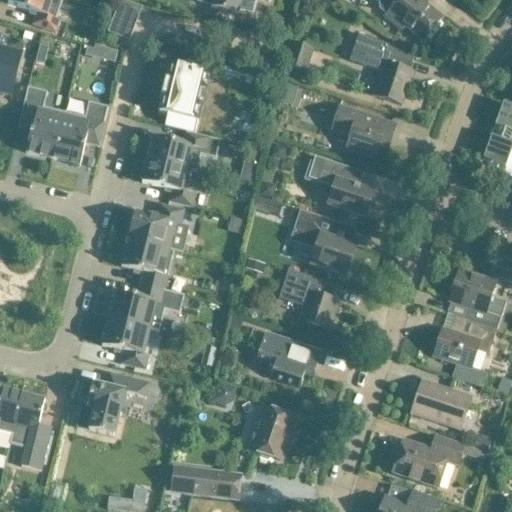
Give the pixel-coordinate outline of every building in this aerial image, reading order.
[(56,21),(63,0),(9,0),(8,5),(37,16),(33,27),(55,35),(60,22),(56,21)] [(212,0),(211,8),(238,15),(239,12),(253,16),(257,0),(212,0)] [(443,20),(427,7),(418,0),(400,0),(399,0),(382,0),(380,3),(381,11),(388,16),(385,20),(401,32),(405,28),(424,43),(443,20)] [(111,36),(129,43),(133,32),(115,25),(111,36)] [(0,88),(1,89),(0,91),(13,94),(22,55),(0,50),(0,39),(1,36),(0,35),(0,88)] [(414,59),(398,47),(393,43),(391,48),(359,37),(351,63),(386,74),(377,100),(402,108),(410,84),(411,85),(415,74),(410,72),(414,59)] [(283,66),(307,73),(314,51),(290,44),(283,66)] [(47,48),(39,46),(36,54),(44,56),(47,48)] [(163,99),(159,115),(167,117),(164,129),(186,134),(194,136),(209,76),(171,67),(167,83),(165,82),(161,99),(163,99)] [(53,161),(64,114),(44,109),(48,94),(28,89),(18,129),(31,132),(26,154),(53,161)] [(99,149),(108,109),(89,104),(85,119),(64,114),(53,161),(80,167),(85,146),(99,149)] [(388,150),(391,141),(396,126),(342,108),(333,133),(351,139),(347,152),(374,161),(379,147),(388,150)] [(511,108),(510,108),(507,108),(504,110),(501,112),(500,115),(495,128),(497,129),(493,139),(491,138),(487,151),(486,154),(486,158),(488,161),(490,163),(493,165),(498,167),(496,170),(511,179),(511,108)] [(216,161),(220,142),(194,136),(186,134),(183,146),(153,138),(148,162),(192,173),(196,175),(201,157),(216,161)] [(311,179),(310,182),(317,185),(335,190),(329,207),(346,213),(365,219),(374,193),(359,188),(359,187),(344,183),(348,169),(325,162),(317,159),(311,179)] [(353,159),(350,166),(362,170),(364,163),(353,159)] [(186,195),(192,173),(148,162),(142,185),(172,192),(169,204),(192,210),(195,197),(186,195)] [(273,200),(277,190),(274,186),(264,182),(260,196),(273,200)] [(184,213),(160,207),(156,220),(135,215),(128,242),(170,252),(176,225),(181,226),(184,213)] [(356,247),(353,246),(334,240),(339,225),(301,213),(291,244),(316,252),(311,267),(346,278),(356,247)] [(456,233),(448,245),(464,256),(472,244),(456,233)] [(174,253),(170,252),(128,242),(121,269),(143,274),(140,287),(165,293),(165,292),(174,253)] [(491,300),(496,284),(459,272),(449,303),(470,310),(466,321),(474,324),(497,331),(506,305),(491,300)] [(338,303),(333,302),(310,294),(315,281),(290,273),(282,299),(307,307),(302,323),(329,332),(338,303)] [(170,293),(165,292),(165,293),(140,287),(137,299),(115,293),(109,321),(150,331),(150,332),(159,334),(165,312),(180,316),(184,297),(169,294),(170,293)] [(241,321),(231,318),(227,336),(240,339),(242,332),(239,331),(241,321)] [(144,357),(150,332),(150,331),(109,321),(102,348),(124,353),(121,366),(145,372),(149,358),(144,357)] [(489,357),(496,333),(497,331),(474,324),(469,339),(442,331),(433,359),(471,372),(477,353),(489,357)] [(313,378),(316,369),(321,354),(267,336),(258,361),(277,367),(272,380),(300,389),(304,375),(313,378)] [(149,386),(110,376),(106,389),(93,385),(87,409),(94,411),(88,432),(114,438),(119,417),(121,417),(126,395),(146,400),(149,386)] [(471,399),(442,389),(423,383),(412,416),(460,433),(471,399)] [(0,447),(9,450),(10,446),(12,436),(22,397),(0,391),(0,447)] [(12,436),(10,446),(26,450),(21,469),(41,473),(52,430),(39,427),(45,402),(22,397),(12,436)] [(296,419),(277,413),(263,409),(247,456),(268,463),(271,460),(281,463),(286,449),(289,450),(295,434),(291,433),(296,419)] [(464,448),(455,445),(436,439),(431,452),(403,443),(393,475),(438,490),(446,464),(457,468),(464,448)] [(241,479),(173,471),(170,495),(204,499),(238,503),(241,479)] [(135,491),(132,511),(144,511),(147,492),(135,491)] [(435,511),(439,503),(431,500),(412,494),(408,507),(385,500),(380,511),(435,511)]
